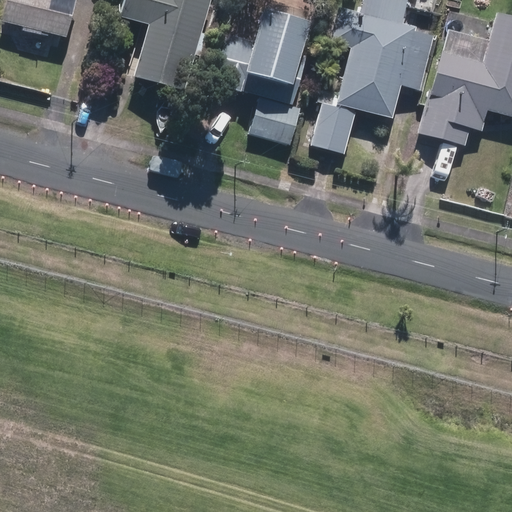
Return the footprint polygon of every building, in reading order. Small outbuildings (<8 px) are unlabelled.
[(7,0),(2,24),(66,38),(74,0),(7,0)] [(206,0),(122,0),(118,19),(145,26),(132,77),(183,90),(206,0)] [(336,96),(317,91),(315,100),(319,102),(308,149),(343,157),(354,109),(392,118),(399,88),(423,93),(436,36),(398,27),(403,8),(433,15),(436,0),(359,0),(356,14),(333,9),(325,44),(347,49),(336,96)] [(222,37),(210,84),(259,96),(250,130),(290,140),(298,107),(290,105),(297,78),(291,76),(305,24),(258,11),(249,44),(222,37)] [(511,18),(492,14),(484,45),(443,34),(427,98),(418,134),(464,145),(468,131),(480,134),(485,112),(511,119),(511,18)]
